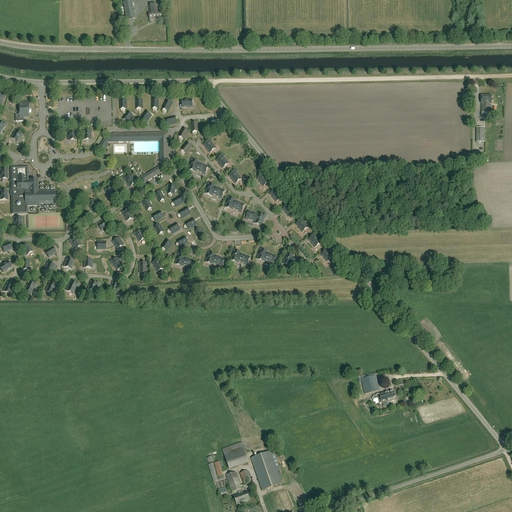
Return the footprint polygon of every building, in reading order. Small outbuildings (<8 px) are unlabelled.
[(134,13),(132,1),(123,3),(127,20),(135,19),(134,13)] [(149,5),(149,12),(149,13),(150,20),(163,19),(162,11),(156,12),(156,10),(157,10),(156,5),(149,5)] [(491,104),(491,96),(481,96),(481,104),(482,104),(481,113),(490,113),(491,104)] [(184,99),(180,99),(180,101),(182,101),(182,107),(185,107),(186,107),(192,107),(192,100),(186,100),(184,100),(184,99)] [(166,101),(162,109),(168,112),(172,104),(166,101)] [(16,122),(24,121),(23,118),(28,118),(28,103),(19,103),(20,115),(15,115),(16,122)] [(128,112),(123,119),(128,123),(133,116),(128,112)] [(146,112),(141,119),(146,123),(151,116),(146,112)] [(175,117),(167,119),(168,125),(176,123),(175,117)] [(484,143),(484,128),(476,128),(476,143),(484,143)] [(91,133),(92,133),(92,129),(87,129),(87,131),(83,131),(83,134),(83,135),(83,140),(89,140),(89,137),(90,137),(90,135),(91,135),(91,133)] [(183,129),(179,136),(185,140),(189,132),(183,129)] [(70,140),(76,140),(76,136),(75,136),(75,134),(76,134),(76,131),(69,132),(69,130),(67,130),(67,133),(68,133),(68,136),(68,138),(70,138),(70,140)] [(14,135),(14,134),(11,138),(16,141),(17,139),(19,140),(20,138),(20,139),(22,136),(21,136),(22,135),(16,131),(15,133),(14,135)] [(105,139),(98,150),(100,153),(101,152),(107,142),(119,142),(119,140),(131,140),(131,142),(160,141),(160,162),(162,165),(165,169),(171,166),(167,160),(167,134),(111,135),(111,139),(105,139)] [(206,148),(210,153),(216,148),(212,144),(212,143),(211,142),(211,141),(209,138),(207,140),(209,141),(204,145),(205,147),(207,148),(206,148)] [(187,143),(181,149),(187,154),(192,147),(187,143)] [(219,164),(223,168),(228,164),(225,159),(223,157),(224,156),(222,154),(220,155),(221,156),(216,161),(218,162),(219,164)] [(205,175),(209,166),(206,165),(204,165),(205,164),(200,162),(194,160),(194,158),(192,157),(190,161),(191,161),(188,169),(196,172),(197,171),(198,171),(198,170),(200,171),(199,172),(203,173),(202,174),(205,175)] [(11,167),(11,190),(12,196),(12,215),(24,214),(26,214),(27,214),(27,213),(27,206),(36,205),(37,205),(37,203),(38,203),(39,203),(55,203),(55,202),(55,193),(38,194),(38,191),(37,181),(29,181),(29,182),(25,182),(25,179),(28,179),(28,167),(16,167),(11,167)] [(232,179),(235,184),(241,179),(237,175),(238,174),(236,172),(237,172),(235,169),(233,171),(234,172),(229,176),(231,178),(232,179)] [(260,182),(263,187),(269,182),(265,177),(266,177),(264,175),(265,175),(262,172),(261,173),(262,175),(257,179),(259,181),(259,180),(260,182)] [(132,178),(133,178),(131,176),(125,180),(126,181),(127,184),(127,183),(128,185),(130,184),(131,186),(136,183),(134,179),(133,180),(132,178)] [(208,182),(207,186),(204,194),(213,197),(213,196),(214,196),(214,195),(216,196),(216,197),(219,198),(222,200),(225,190),(222,189),(222,190),(221,189),(216,187),(217,187),(210,184),(210,183),(208,182)] [(176,187),(169,185),(167,194),(174,195),(176,187)] [(276,202),(282,197),(278,193),(278,192),(277,191),(278,190),(275,187),(274,189),(275,190),(270,194),(271,196),(272,196),(273,197),(276,202)] [(107,193),(108,195),(109,197),(111,196),(112,198),(117,195),(115,191),(114,191),(113,190),(114,189),(112,188),(107,191),(106,189),(104,191),(106,194),(107,193)] [(155,195),(159,203),(165,199),(161,192),(155,195)] [(180,197),(173,201),(176,207),(184,203),(180,197)] [(227,202),(225,207),(232,210),(233,208),(234,209),(236,210),(237,210),(237,211),(240,212),(240,211),(242,212),(244,205),(242,204),(240,204),(240,203),(235,201),(229,198),(228,200),(227,202)] [(153,208),(148,200),(142,203),(147,211),(153,208)] [(92,205),(91,203),(84,206),(85,208),(86,210),(87,210),(88,212),(89,211),(91,213),(95,210),(93,206),(92,205)] [(290,205),(288,203),(287,204),(288,205),(283,209),(284,211),(285,211),(286,212),(285,213),(289,217),(295,212),(291,208),(290,206),(290,205)] [(183,218),(190,214),(187,208),(179,212),(183,218)] [(121,212),(122,215),(123,215),(124,217),(125,217),(127,221),(133,218),(132,214),(131,214),(130,213),(131,213),(130,210),(124,213),(123,211),(121,212)] [(163,218),(160,212),(153,216),(156,222),(163,218)] [(252,221),(252,220),(254,221),(255,222),(255,223),(261,226),(263,221),(264,221),(265,219),(266,219),(267,216),(265,215),(264,217),(258,214),(258,215),(253,213),(251,213),(251,212),(249,212),(246,218),(248,219),(250,220),(251,220),(252,221)] [(14,218),(14,219),(14,222),(14,224),(16,224),(16,226),(22,226),(22,222),(21,222),(21,220),(22,220),(22,218),(14,218)] [(304,220),(301,218),(300,219),(301,220),(296,225),(297,226),(298,226),(299,227),(299,228),(302,232),(308,227),(304,223),(305,223),(303,221),(304,220)] [(189,229),(197,225),(193,219),(186,224),(189,229)] [(106,220),(104,222),(102,223),(98,225),(102,231),(106,229),(109,228),(108,227),(110,227),(106,220)] [(160,224),(154,228),(158,235),(164,232),(160,224)] [(177,224),(169,228),(172,234),(180,230),(177,224)] [(205,236),(201,229),(195,232),(199,239),(205,236)] [(142,230),(137,233),(136,232),(134,233),(136,236),(137,235),(138,238),(138,237),(140,241),(147,238),(145,234),(144,234),(143,232),(144,232),(142,230)] [(317,236),(314,233),(313,234),(314,236),(309,240),(310,242),(311,241),(312,243),(311,243),(315,247),(321,243),(317,238),(316,236),(317,236)] [(188,243),(185,237),(177,241),(181,247),(188,243)] [(77,238),(71,241),(70,240),(68,241),(70,244),(71,243),(73,246),(73,245),(75,249),(82,245),(79,242),(78,240),(77,238)] [(121,240),(120,238),(112,242),(118,250),(125,245),(122,241),(121,242),(120,240),(121,240)] [(172,244),(166,240),(161,247),(167,251),(172,244)] [(1,246),(4,252),(12,249),(9,242),(7,243),(5,244),(1,246)] [(27,244),(21,249),(23,250),(24,252),(26,256),(32,251),(27,244)] [(48,249),(45,252),(49,258),(56,253),(52,247),(50,248),(50,249),(49,250),(48,249)] [(268,261),(270,262),(269,262),(272,263),(274,264),(276,257),(274,256),(272,256),(273,255),(267,253),(268,253),(262,250),(262,249),(260,248),(259,251),(260,252),(259,254),(257,259),(264,262),(265,260),(266,261),(267,260),(268,261)] [(329,251),(327,248),(326,250),(327,251),(322,255),(323,257),(325,258),(324,258),(327,262),(333,257),(330,254),(330,253),(329,251)] [(242,262),(243,263),(245,264),(247,265),(250,258),(248,257),(246,257),(246,256),(241,254),(235,251),(236,250),(234,249),(232,252),(233,253),(232,255),(233,255),(231,260),(238,263),(238,261),(240,262),(240,261),(242,262)] [(186,266),(187,267),(190,268),(192,269),(194,262),(192,261),(190,261),(190,260),(185,258),(186,258),(180,255),(180,254),(178,253),(177,256),(178,257),(177,259),(175,264),(182,267),(183,265),(184,266),(184,265),(186,266)] [(212,265),(213,263),(214,264),(215,263),(216,264),(217,265),(217,266),(220,267),(220,266),(222,267),(224,260),(216,256),(216,255),(208,253),(207,257),(205,262),(212,265)] [(294,266),(296,267),(295,267),(298,268),(298,267),(300,268),(302,261),(300,261),(298,260),(299,260),(293,258),(294,257),(288,255),(288,253),(286,253),(285,256),(286,256),(285,258),(285,259),(283,264),(290,266),(291,265),(292,265),(293,265),(294,266)] [(117,271),(124,266),(121,261),(120,260),(119,257),(112,261),(112,260),(110,261),(112,264),(113,264),(117,271)] [(164,267),(159,258),(153,261),(152,260),(150,261),(152,264),(153,264),(157,271),(164,267)] [(4,264),(0,266),(0,268),(3,273),(8,270),(8,269),(9,268),(9,269),(11,267),(8,262),(9,261),(8,259),(5,261),(6,262),(4,263),(4,264)] [(65,263),(64,267),(70,269),(73,261),(67,259),(66,261),(65,263)] [(84,262),(84,264),(83,264),(83,269),(92,268),(92,259),(83,259),(83,262),(84,262)] [(140,273),(147,273),(147,267),(148,267),(148,265),(148,262),(146,262),(146,263),(140,263),(140,266),(140,267),(140,273)] [(55,266),(48,263),(47,265),(47,267),(46,267),(44,271),(51,274),(55,266)] [(3,292),(10,295),(13,289),(14,287),(15,288),(16,285),(14,284),(14,285),(8,282),(7,285),(6,286),(3,292)] [(66,291),(73,294),(76,289),(77,287),(78,287),(79,284),(77,283),(77,285),(71,282),(70,284),(69,286),(66,291)] [(88,290),(95,292),(96,288),(97,288),(97,286),(99,287),(100,283),(98,282),(97,284),(94,283),(92,282),(91,282),(90,284),(90,286),(89,286),(88,290)] [(24,292),(31,295),(34,289),(34,290),(35,287),(36,288),(37,285),(35,284),(35,285),(29,283),(28,285),(27,286),(24,292)] [(45,292),(52,295),(55,289),(55,290),(56,287),(57,288),(58,285),(56,284),(56,285),(50,283),(49,285),(48,286),(45,292)] [(119,283),(119,285),(113,283),(112,286),(112,288),(110,292),(117,294),(119,289),(120,287),(121,284),(119,283)] [(372,377),(361,380),(361,382),(365,395),(376,392),(372,377)] [(393,391),(376,395),(379,404),(395,400),(395,397),(396,397),(395,393),(394,394),(393,391)] [(248,463),(242,446),(229,451),(228,447),(222,449),(223,453),(229,469),(248,463)] [(262,491),(282,484),(270,451),(251,458),(262,491)] [(224,478),(221,466),(223,466),(222,461),(214,463),(218,477),(219,480),(224,478)] [(215,482),(218,481),(213,463),(208,465),(214,482),(215,482)] [(244,485),(252,483),(248,471),(240,474),(244,485)] [(243,493),(242,490),(242,489),(235,473),(226,476),(232,493),(238,491),(239,495),(234,497),(237,505),(250,500),(247,492),(243,493)]
